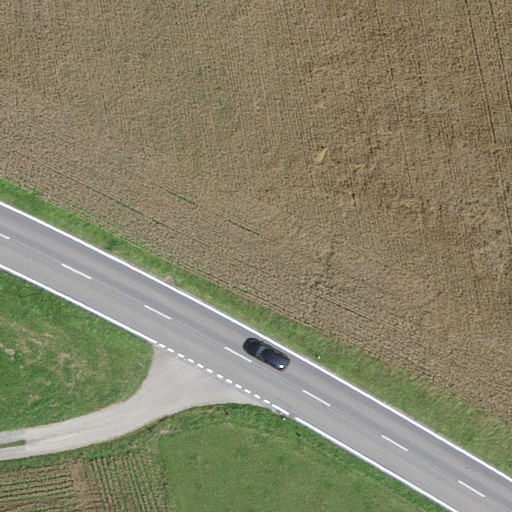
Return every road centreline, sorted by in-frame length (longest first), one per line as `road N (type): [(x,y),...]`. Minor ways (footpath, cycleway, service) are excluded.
road 1 (tertiary): [(509,511),(224,346),(0,234)]
road 2 (track): [(224,346),(146,409),(83,432),(0,446)]
